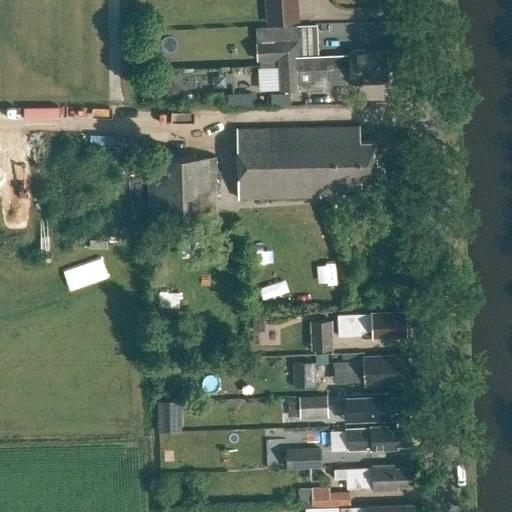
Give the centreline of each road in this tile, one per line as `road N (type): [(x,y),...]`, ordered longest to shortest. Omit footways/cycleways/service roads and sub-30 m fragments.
road 1 (unclassified): [(449,511),(430,0)]
road 2 (track): [(434,119),(0,117)]
